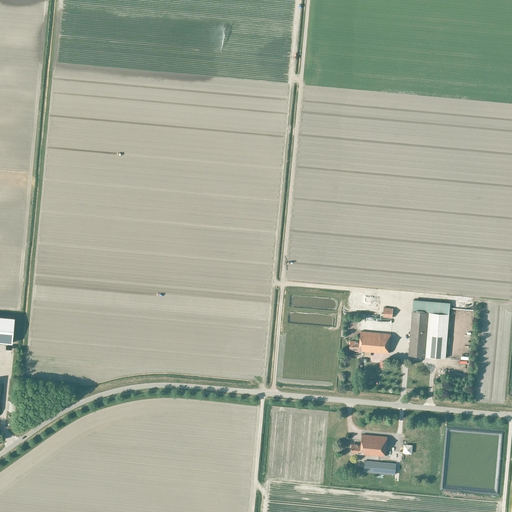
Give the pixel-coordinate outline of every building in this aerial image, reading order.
[(449,313),(450,302),(413,299),(412,310),(409,355),(425,356),(446,358),(449,313)] [(383,317),(393,318),(393,308),(384,307),(383,317)] [(0,341),(12,343),(14,317),(0,315),(0,341)] [(354,349),(354,350),(389,353),(391,333),(361,330),(360,341),(350,340),(350,349),(354,349)] [(462,345),(462,354),(470,355),(470,345),(462,345)] [(352,444),(351,452),(357,453),(357,454),(386,456),(387,436),(362,434),(362,445),(352,444)] [(404,450),(413,451),(413,442),(405,441),(404,450)] [(364,460),(363,471),(395,474),(396,463),(364,460)]
